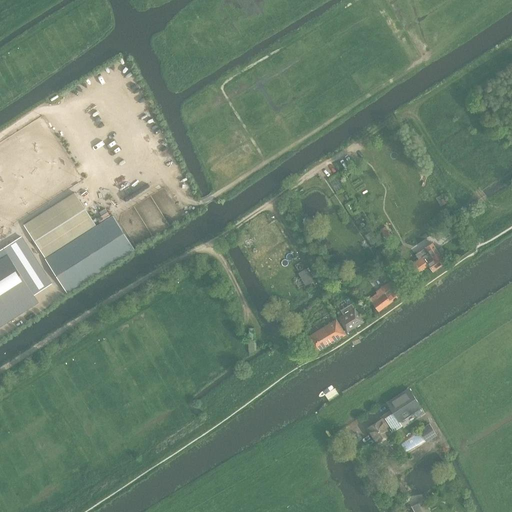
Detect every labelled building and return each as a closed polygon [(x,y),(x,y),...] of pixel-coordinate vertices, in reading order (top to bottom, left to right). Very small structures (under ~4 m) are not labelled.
[(75,192),(24,225),(45,257),(95,224),(75,192)] [(443,194),(437,197),(442,205),(448,202),(443,194)] [(113,215),(46,258),(67,291),(134,248),(113,215)] [(391,236),(385,226),(380,230),(386,239),(391,236)] [(319,246),(326,242),(323,235),(315,239),(319,246)] [(419,259),(407,268),(413,276),(428,266),(433,273),(446,263),(444,260),(440,254),(440,255),(432,243),(426,247),(415,254),(419,259)] [(23,245),(8,255),(33,294),(48,284),(23,245)] [(0,321),(36,299),(33,294),(8,255),(0,259),(0,321)] [(390,255),(380,262),(388,274),(398,267),(390,255)] [(298,273),(305,285),(313,281),(306,268),(298,273)] [(402,294),(393,280),(381,289),(382,291),(370,299),(378,311),(402,294)] [(354,308),(351,304),(340,311),(343,315),(338,318),(347,333),(363,323),(354,308)] [(336,320),(305,339),(315,354),(345,335),(336,320)] [(382,418),(367,428),(372,435),(377,443),(390,434),(402,426),(399,421),(421,407),(409,388),(387,402),(393,412),(383,419),(382,418)] [(437,434),(430,422),(419,429),(419,430),(426,441),(427,441),(437,434)] [(426,441),(419,430),(401,444),(407,452),(426,441)] [(424,499),(411,506),(414,511),(430,511),(431,511),(424,499)]
